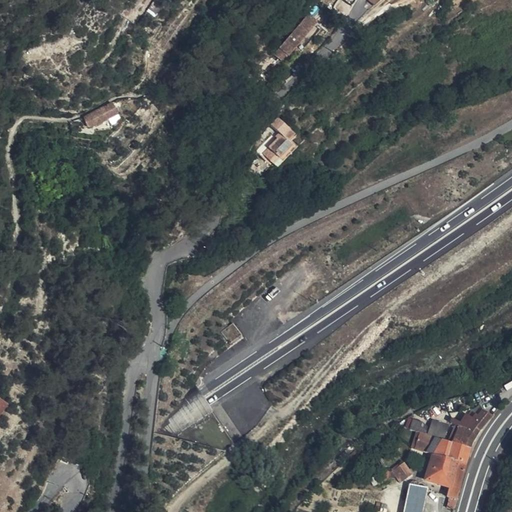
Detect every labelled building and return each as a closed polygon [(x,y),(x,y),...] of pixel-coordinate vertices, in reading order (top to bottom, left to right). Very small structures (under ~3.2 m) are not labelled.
[(365,13),(374,5),(371,0),(365,0),(363,4),(365,13)] [(279,61),(308,28),(300,20),(270,53),(279,61)] [(265,59),(273,66),(279,61),(270,53),(265,59)] [(108,106),(96,112),(102,124),(114,119),(108,106)] [(96,112),(78,120),(80,126),(82,131),(89,130),(102,124),(96,112)] [(280,155),(292,140),(288,137),(293,130),(277,116),(270,124),(279,133),(264,152),(271,158),(276,151),(280,155)] [(230,319),(218,328),(227,340),(239,331),(230,319)] [(226,439),(207,408),(175,430),(217,445),(226,439)] [(410,427),(423,431),(427,422),(413,418),(410,427)] [(481,433),(488,425),(481,418),(461,439),(455,437),(451,447),(468,452),(473,442),(481,433)] [(422,438),(419,439),(414,455),(429,460),(422,487),(433,490),(435,490),(437,480),(445,482),(448,483),(444,503),(446,503),(443,511),(450,511),(457,493),(468,452),(451,447),(422,438)] [(399,491),(411,483),(403,471),(388,480),(390,485),(394,483),(399,491)] [(437,480),(435,490),(443,492),(445,482),(437,480)] [(420,511),(424,497),(407,493),(403,511),(420,511)]
